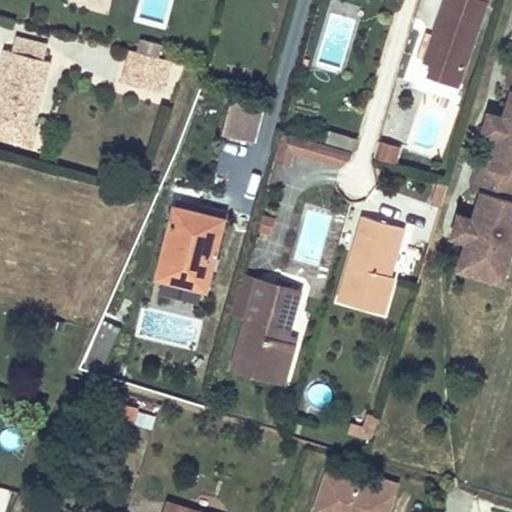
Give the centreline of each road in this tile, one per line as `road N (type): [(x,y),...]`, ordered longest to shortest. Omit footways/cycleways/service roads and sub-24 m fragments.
road 1 (unknown): [(300,0),(248,190)]
road 2 (unknown): [(403,0),(348,184)]
